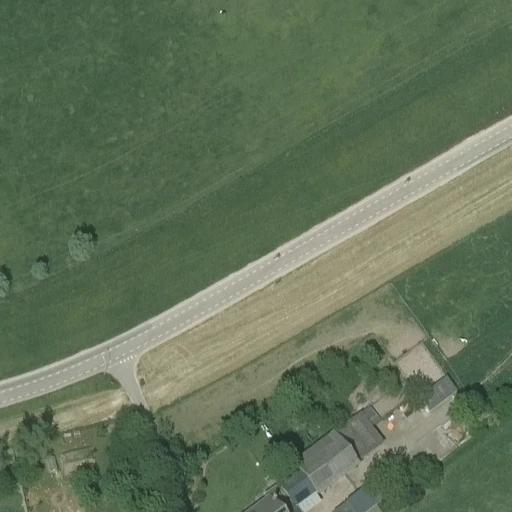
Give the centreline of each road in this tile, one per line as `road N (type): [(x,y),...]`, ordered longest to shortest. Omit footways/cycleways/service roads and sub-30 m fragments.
road 1 (tertiary): [(112,355),(511,129)]
road 2 (unclassified): [(175,511),(171,479),(112,355)]
